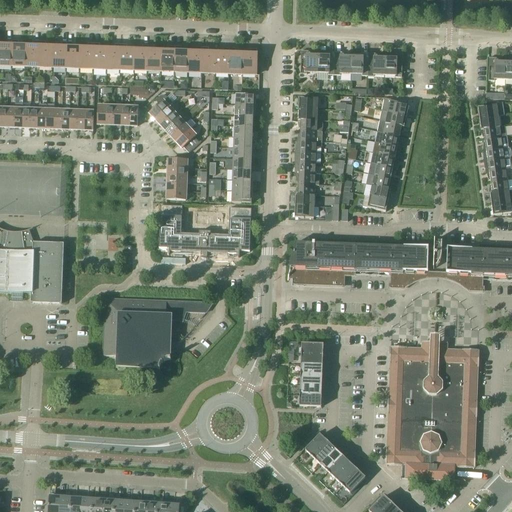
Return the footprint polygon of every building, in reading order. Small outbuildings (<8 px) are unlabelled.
[(0,66),(12,67),(13,41),(6,41),(6,46),(0,45),(0,66)] [(25,67),(26,46),(18,46),(19,41),(13,41),(12,67),(25,67)] [(39,68),(40,42),(33,42),(33,47),(26,46),(25,67),(39,68)] [(52,69),(53,47),(45,47),(46,42),(40,42),(39,68),(52,69)] [(66,69),(67,43),(61,43),(60,48),(53,47),(52,69),(66,69)] [(79,69),(80,48),(73,48),(73,43),(67,43),(66,69),(79,69)] [(93,70),(94,44),(88,44),(87,49),(80,48),(79,69),(93,70)] [(106,70),(107,49),(100,49),(100,44),(94,44),(93,70),(106,70)] [(120,71),(121,45),(115,45),(114,50),(107,49),(106,70),(120,71)] [(134,71),(134,50),(127,50),(127,45),(121,45),(120,71),(134,71)] [(147,72),(148,46),(142,46),(142,51),(134,50),(134,71),(147,72)] [(161,72),(161,51),(154,51),(154,46),(148,46),(147,72),(161,72)] [(174,73),(175,47),(169,47),(169,52),(161,51),(161,72),(174,73)] [(188,73),(188,52),(181,52),(181,47),(175,47),(174,73),(188,73)] [(201,74),(202,48),(196,48),(196,53),(188,52),(188,73),(201,74)] [(215,74),(216,53),(208,53),(209,48),(202,48),(201,74),(215,74)] [(228,75),(229,49),(223,49),(223,54),(216,53),(215,74),(228,75)] [(242,75),(243,54),(235,54),(235,49),(229,49),(228,75),(242,75)] [(243,54),(242,75),(256,76),(257,50),(250,50),(250,55),(243,54)] [(317,74),(318,55),(308,54),(308,52),(301,52),(300,75),(307,75),(307,73),(317,74)] [(334,76),(335,53),(328,53),(328,55),(318,55),(317,74),(328,74),(328,76),(334,76)] [(351,75),(351,56),(341,56),(341,54),(342,54),(342,53),(335,53),(334,76),(340,76),(340,75),(351,75)] [(367,77),(368,54),(361,54),(362,55),(362,56),(351,56),(351,75),(361,75),(361,77),(367,77)] [(384,76),(385,57),(375,57),(375,55),(375,54),(368,54),(367,77),(374,78),(374,76),(384,76)] [(385,57),(384,76),(395,77),(395,78),(401,79),(402,56),(402,55),(395,55),(395,56),(395,58),(385,57)] [(505,81),(506,62),(496,61),(496,59),(489,59),(488,59),(489,59),(488,82),(494,82),(495,80),(505,81)] [(235,106),(255,107),(255,96),(235,95),(235,106)] [(149,114),(155,121),(169,108),(173,104),(167,98),(165,97),(163,96),(161,97),(159,98),(157,100),(157,102),(157,104),(158,106),(149,114)] [(298,110),(317,111),(318,100),(308,99),(299,99),(298,110)] [(382,112),(406,117),(408,106),(399,104),(390,102),(391,101),(384,99),(382,112)] [(479,120),(498,117),(504,116),(502,104),(495,103),(496,106),(487,107),(477,108),(479,120)] [(15,110),(14,129),(22,129),(22,110),(23,105),(15,105),(15,110)] [(254,118),(255,107),(235,106),(234,117),(254,118)] [(105,126),(106,107),(98,107),(97,126),(105,126)] [(113,126),(114,107),(106,107),(105,126),(113,126)] [(121,127),(122,108),(114,107),(113,126),(121,127)] [(129,127),(129,108),(122,108),(121,127),(129,127)] [(129,108),(129,127),(137,127),(138,108),(129,108)] [(160,126),(174,113),(169,108),(155,121),(160,126)] [(14,129),(15,110),(7,109),(6,128),(14,129)] [(30,129),(30,110),(22,110),(22,129),(30,129)] [(38,130),(38,111),(30,110),(30,129),(38,130)] [(317,121),(317,111),(298,110),(298,120),(298,121),(317,121)] [(46,130),(46,111),(38,111),(38,130),(46,130)] [(53,130),(54,111),(46,111),(46,130),(53,130)] [(61,130),(62,112),(54,111),(53,130),(61,130)] [(69,131),(70,112),(62,112),(61,130),(69,131)] [(77,131),(77,112),(70,112),(69,131),(77,131)] [(84,131),(85,112),(77,112),(77,131),(84,131)] [(93,132),(93,113),(85,112),(84,131),(93,132)] [(404,127),(406,117),(382,112),(379,122),(404,128),(404,127)] [(165,132),(179,119),(174,113),(160,126),(165,132)] [(254,118),(234,117),(234,128),(252,128),(252,118),(254,118)] [(480,130),(499,128),(498,117),(479,120),(480,130)] [(171,138),(184,125),(179,119),(165,132),(171,138)] [(317,122),(317,121),(298,121),(298,122),(300,122),(300,132),(320,132),(321,131),(322,129),(322,126),(322,124),(321,122),(317,122)] [(404,128),(379,122),(377,133),(399,138),(401,128),(404,128)] [(176,143),(190,131),(184,125),(171,138),(176,143)] [(499,128),(480,130),(480,131),(483,131),(484,141),(501,138),(506,138),(504,127),(499,128)] [(251,139),(252,128),(234,128),(233,138),(251,139)] [(176,143),(182,149),(188,144),(190,147),(197,141),(194,138),(195,137),(190,131),(176,143)] [(322,133),(320,132),(300,132),(299,142),(297,142),(322,143),(322,133)] [(397,147),(399,138),(377,133),(375,143),(399,149),(399,148),(397,147)] [(251,150),(251,139),(233,138),(233,149),(251,150)] [(483,152),(508,148),(502,149),(501,138),(484,141),(486,151),(483,151),(483,152)] [(321,148),(322,143),(297,142),(297,153),(316,154),(316,148),(321,148)] [(397,159),(399,149),(375,143),(372,154),(397,159)] [(510,159),(508,148),(483,152),(485,162),(510,159)] [(250,161),(251,150),(233,149),(233,160),(250,161)] [(315,165),(316,154),(297,153),(296,164),(315,165)] [(395,170),(397,159),(372,154),(370,164),(395,170)] [(511,165),(511,166),(510,159),(485,162),(486,173),(505,171),(511,169),(511,165)] [(168,169),(187,170),(187,161),(168,160),(168,169)] [(250,171),(250,161),(233,160),(232,171),(250,171)] [(315,176),(315,165),(296,164),(296,175),(315,176)] [(395,170),(370,164),(368,175),(390,180),(392,170),(395,170)] [(186,177),(187,170),(168,169),(167,177),(186,177)] [(250,182),(250,171),(232,171),(232,182),(252,182),(250,182)] [(490,183),(507,181),(505,171),(486,173),(487,174),(489,173),(490,183)] [(319,176),(315,176),(296,175),(296,176),(298,176),(298,186),(315,186),(319,187),(319,176)] [(388,190),(390,180),(368,175),(365,186),(371,187),(390,191),(391,190),(388,190)] [(186,185),(186,177),(167,177),(167,184),(186,185)] [(489,194),(508,192),(507,181),(490,183),(492,194),(489,194)] [(252,193),(252,182),(232,182),(231,192),(252,193)] [(186,193),(186,185),(167,184),(167,192),(186,193)] [(314,197),(315,186),(298,186),(297,196),(295,196),(314,197)] [(390,191),(371,187),(369,197),(388,201),(390,191)] [(185,201),(186,193),(167,192),(166,200),(185,201)] [(251,204),(252,193),(231,192),(231,203),(251,204)] [(491,205),(510,203),(508,192),(489,194),(489,195),(491,205)] [(314,208),(314,197),(295,196),(295,197),(295,207),(314,208)] [(388,201),(369,197),(365,197),(362,207),(376,210),(376,211),(386,213),(388,201)] [(511,216),(511,215),(511,202),(510,203),(491,205),(492,217),(502,215),(511,214),(511,216)] [(313,219),(314,208),(295,207),(294,219),(304,219),(313,219)] [(171,218),(171,216),(170,216),(170,218),(168,218),(160,217),(159,249),(167,250),(167,249),(169,249),(169,256),(169,255),(173,255),(173,253),(180,253),(180,251),(189,251),(189,253),(192,253),(193,249),(196,250),(197,253),(201,253),(201,258),(204,259),(207,259),(207,253),(211,253),(212,250),(216,250),(215,254),(219,254),(219,253),(228,253),(228,255),(235,255),(234,257),(238,257),(238,258),(239,258),(239,252),(241,252),(249,252),(251,221),(242,220),(242,221),(240,220),(240,219),(239,219),(239,220),(238,220),(229,220),(228,238),(220,237),(210,237),(210,233),(199,232),(199,236),(189,236),(181,236),(181,218),(172,218),(171,218)] [(0,292),(13,293),(12,302),(21,302),(21,294),(31,294),(31,304),(61,305),(64,245),(34,244),(29,231),(31,231),(33,230),(32,229),(27,232),(21,233),(15,233),(9,233),(4,231),(0,229),(0,292)] [(434,244),(435,241),(434,241),(433,270),(434,267),(435,268),(436,268),(439,263),(441,258),(441,253),(442,243),(441,243),(441,244),(434,244)] [(403,248),(305,244),(303,244),(295,244),(295,245),(291,260),(292,260),(287,281),(288,282),(288,279),(294,279),(293,286),(342,288),(343,276),(355,276),(355,270),(390,271),(390,289),(403,290),(403,289),(406,286),(410,284),(414,282),(418,281),(422,279),(426,279),(427,279),(428,252),(428,249),(403,248)] [(511,251),(479,251),(472,250),(447,249),(447,253),(446,253),(445,279),(446,279),(450,280),(455,282),(458,284),(462,286),(466,289),(469,291),(469,292),(482,293),(483,275),(511,275),(511,251)] [(205,314),(211,305),(105,301),(103,357),(118,358),(118,368),(158,369),(158,370),(160,370),(160,367),(161,364),(162,364),(164,362),(167,361),(170,361),(171,360),(169,360),(171,319),(175,319),(176,313),(205,314)] [(301,356),(323,357),(323,346),(302,345),(301,345),(301,356)] [(386,450),(385,465),(386,465),(386,466),(401,466),(405,466),(405,480),(409,481),(453,482),(454,468),(458,468),(473,469),(473,468),(474,468),(475,453),(474,453),(476,418),(477,403),(476,403),(478,367),(478,352),(478,351),(462,351),(447,351),(446,351),(445,350),(444,351),(441,355),(440,362),(427,361),(427,355),(424,350),(423,350),(422,350),(406,349),(391,348),(390,349),(389,364),(388,399),(387,415),(388,415),(386,450)] [(322,367),(323,357),(301,356),(301,366),(322,367)] [(322,377),(322,367),(301,366),(300,376),(322,377)] [(322,381),(322,377),(300,376),(300,386),(321,387),(322,381)] [(321,397),(321,387),(300,386),(300,397),(321,397)] [(321,407),(321,397),(300,397),(299,407),(318,408),(320,408),(321,408),(321,407)] [(313,459),(327,443),(320,436),(318,437),(314,441),(305,451),(313,459)] [(320,466),(335,450),(327,443),(313,459),(320,466)] [(327,473),(342,457),(335,450),(320,466),(327,473)] [(335,480),(350,464),(342,457),(327,473),(335,480)] [(342,487),(357,471),(350,464),(335,480),(342,487)] [(357,471),(342,487),(350,494),(365,479),(357,471)] [(59,511),(61,495),(55,495),(56,485),(55,485),(54,495),(50,494),(50,488),(47,511),(59,511)] [(70,511),(71,496),(66,496),(67,486),(66,495),(61,495),(59,511),(70,511)] [(80,511),(82,497),(76,496),(77,486),(76,486),(76,496),(71,496),(70,511),(80,511)] [(91,511),(93,497),(88,497),(89,487),(88,487),(87,497),(82,497),(80,511),(91,511)] [(102,511),(103,498),(98,498),(99,488),(98,488),(97,498),(93,497),(91,511),(102,511)] [(113,511),(114,499),(110,499),(110,489),(109,498),(103,498),(102,511),(113,511)] [(124,511),(125,500),(120,499),(120,489),(119,489),(119,499),(114,499),(113,511),(124,511)] [(134,511),(136,500),(131,500),(132,490),(131,490),(131,500),(125,500),(124,511),(134,511)] [(145,511),(147,501),(141,501),(142,491),(141,491),(140,501),(136,500),(134,511),(145,511)] [(156,511),(157,502),(153,502),(153,492),(152,501),(147,501),(145,511),(156,511)] [(167,511),(168,503),(163,502),(163,492),(162,502),(157,502),(156,511),(167,511)] [(168,503),(167,511),(178,511),(180,497),(179,497),(179,503),(174,503),(175,493),(174,493),(174,503),(168,503)] [(383,511),(391,504),(384,497),(383,497),(369,511),(383,511)]
